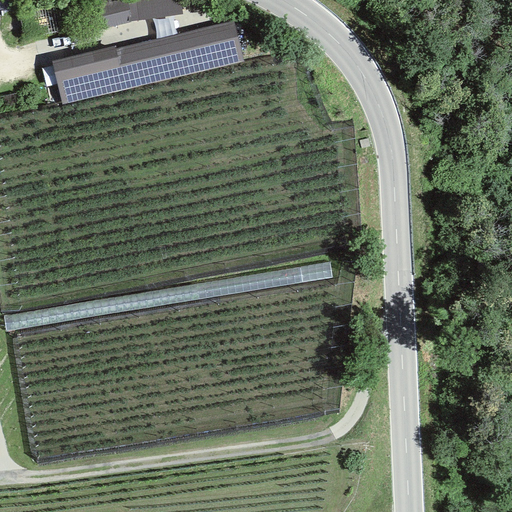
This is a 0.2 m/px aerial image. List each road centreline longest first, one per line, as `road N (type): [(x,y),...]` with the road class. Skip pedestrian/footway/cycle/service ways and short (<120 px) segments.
road 1 (tertiary): [(284,0),(350,58),(385,126),(394,168),(409,511)]
road 2 (track): [(400,324),(370,349),(361,401),(343,428),(320,439),(0,478)]
